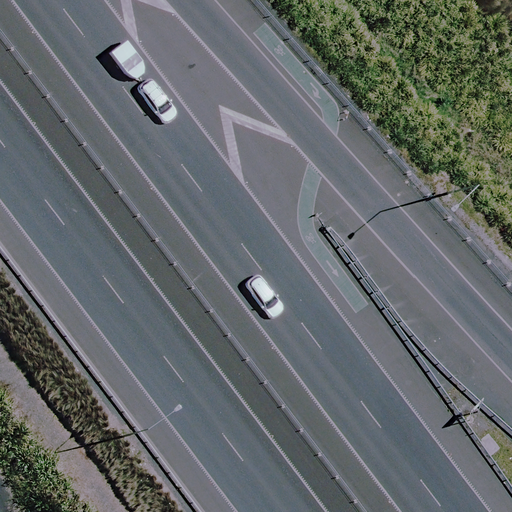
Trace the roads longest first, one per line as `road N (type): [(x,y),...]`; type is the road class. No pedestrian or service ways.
road 1 (motorway): [(55,0),(450,511)]
road 2 (motorway): [(189,0),(511,345)]
road 3 (motorway): [(281,511),(0,140)]
road 4 (track): [(0,367),(102,511)]
